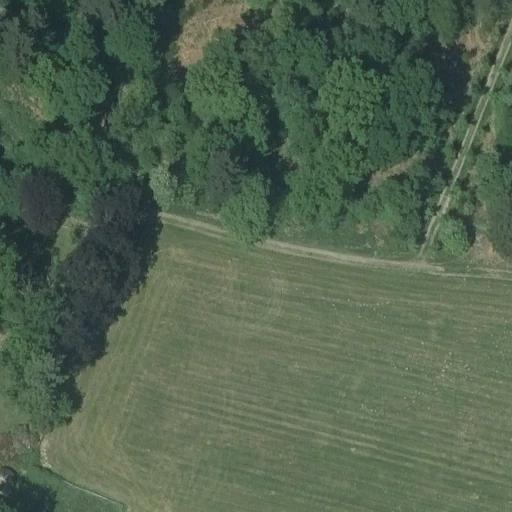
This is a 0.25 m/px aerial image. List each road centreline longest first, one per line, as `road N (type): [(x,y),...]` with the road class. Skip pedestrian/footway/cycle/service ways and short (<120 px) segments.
road 1 (unknown): [(447,210),(0,148)]
road 2 (track): [(219,225),(0,186)]
road 3 (track): [(219,225),(432,259)]
